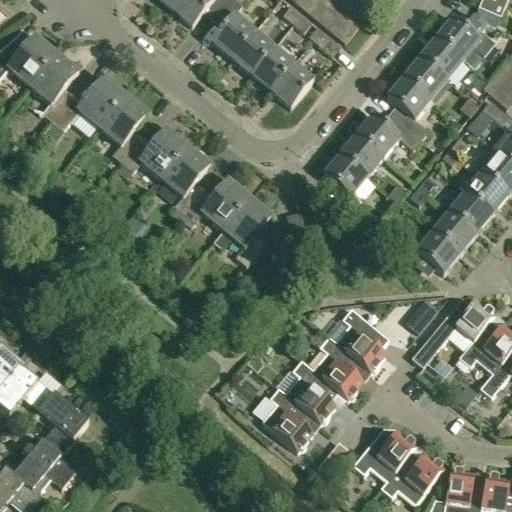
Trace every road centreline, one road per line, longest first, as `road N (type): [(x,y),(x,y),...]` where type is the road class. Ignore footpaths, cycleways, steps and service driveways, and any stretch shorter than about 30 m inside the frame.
road 1 (residential): [(63,0),(253,152),(277,156),(301,142),(419,0)]
road 2 (residential): [(380,397),(447,443),(511,455)]
